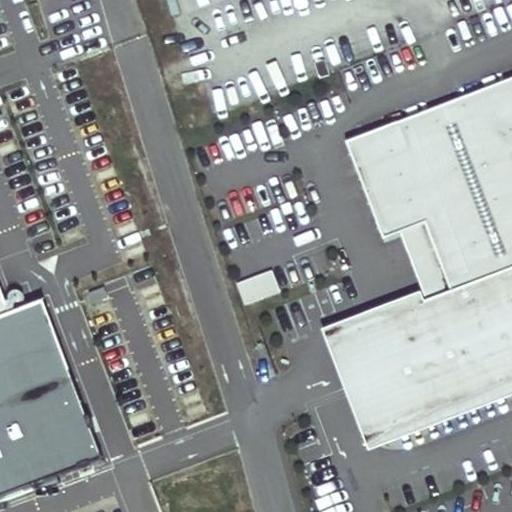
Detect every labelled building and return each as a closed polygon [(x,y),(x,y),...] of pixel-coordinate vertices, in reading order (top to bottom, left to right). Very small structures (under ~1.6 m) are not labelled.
[(244,62),(231,63),(233,91),(246,90),(244,62)] [(511,80),(347,144),(384,242),(401,235),(426,226),(452,294),(427,303),(426,304),(366,326),(405,425),(511,383),(511,80)] [(426,226),(401,235),(427,303),(452,294),(426,226)] [(237,285),(245,306),(281,293),(272,272),(237,285)] [(11,316),(0,287),(0,500),(104,462),(44,304),(11,316)] [(422,294),(323,332),(370,454),(511,399),(511,383),(405,425),(366,326),(426,304),(422,294)]
